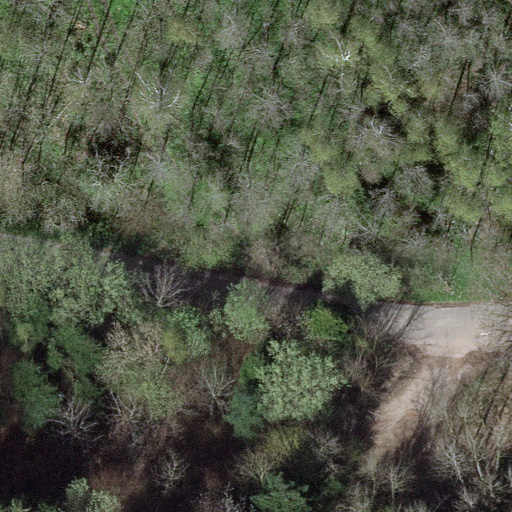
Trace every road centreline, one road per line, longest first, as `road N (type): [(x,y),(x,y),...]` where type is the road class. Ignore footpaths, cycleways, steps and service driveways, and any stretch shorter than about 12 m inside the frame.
road 1 (unclassified): [(0,256),(341,316),(440,328),(511,325)]
road 2 (track): [(487,328),(385,432),(56,511)]
